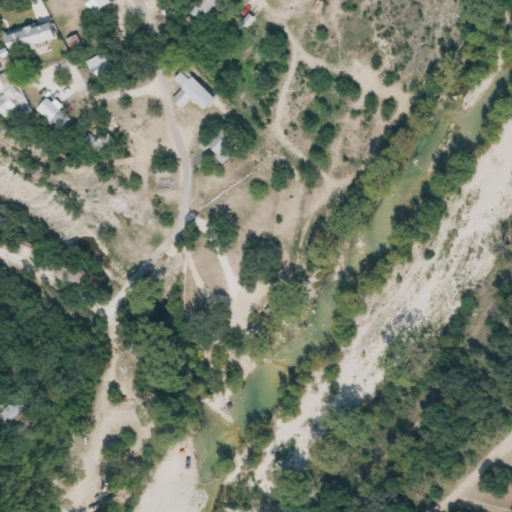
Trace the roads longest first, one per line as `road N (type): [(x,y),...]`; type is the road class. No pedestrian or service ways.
road 1 (residential): [(0,248),(111,307),(169,246),(186,200),(186,167),(160,34),(140,0)]
road 2 (residential): [(67,511),(82,493),(132,341),(132,322),(99,306)]
road 3 (residential): [(417,511),(511,430)]
